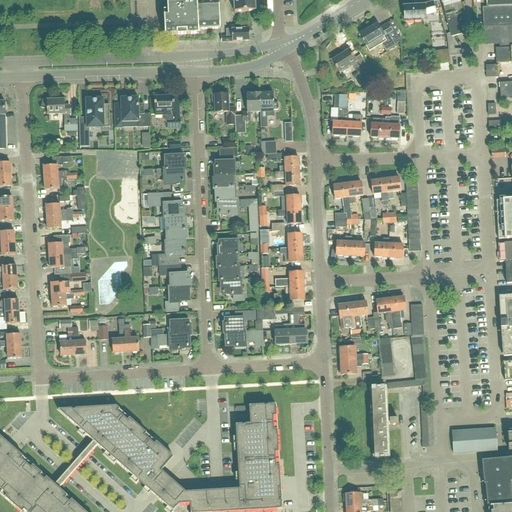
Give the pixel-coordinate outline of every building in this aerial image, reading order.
[(213,0),(198,1),(197,0),(229,0),(230,3),(234,3),(234,6),(234,13),(236,13),(249,12),(256,12),(255,0),(167,0),(168,10),(164,10),(165,31),(165,32),(165,35),(165,37),(199,34),(199,31),(220,30),(218,0),(213,0)] [(447,35),(448,46),(449,57),(462,56),(461,49),(455,50),(452,37),(467,33),(464,25),(467,24),(464,16),(466,15),(464,7),(466,6),(463,0),(440,0),(450,34),(447,35)] [(424,6),(403,7),(404,20),(426,19),(426,16),(436,13),(433,2),(424,5),(424,6)] [(495,26),(511,24),(511,7),(487,8),(482,8),(483,27),(495,26)] [(392,38),(396,36),(388,24),(380,29),(377,24),(359,35),(363,41),(362,41),(363,43),(364,43),(369,52),(382,44),(386,50),(395,45),(392,38)] [(508,46),(510,46),(510,47),(511,46),(511,24),(495,26),(483,27),(484,45),(499,45),(499,47),(508,47),(508,46)] [(227,37),(221,37),(222,43),(228,42),(236,42),(242,42),(243,42),(250,41),(249,29),(234,29),(231,29),(231,30),(226,30),(227,37)] [(510,48),(495,49),(496,64),(511,63),(511,46),(510,47),(510,48)] [(353,67),(357,74),(353,77),(359,87),(375,77),(371,71),(372,70),(368,63),(360,68),(356,62),(349,51),(339,57),(337,56),(333,59),(334,61),(332,62),(336,67),(335,68),(337,70),(339,73),(352,64),(353,66),(353,67)] [(449,64),(448,57),(448,51),(435,52),(436,65),(449,64)] [(511,82),(500,84),(500,100),(511,99),(511,82)] [(406,92),(403,92),(397,92),(397,94),(388,93),(387,102),(405,103),(406,92)] [(226,113),(226,117),(226,125),(236,125),(235,117),(235,108),(229,108),(228,95),(221,96),(221,94),(212,94),(212,103),(214,102),(215,113),(226,113)] [(260,112),(260,94),(246,95),(246,112),(242,112),(242,117),(236,117),(236,134),(245,134),(245,124),(248,124),(248,122),(251,122),(251,112),(260,112)] [(273,94),(260,94),(260,112),(261,129),(267,129),(267,118),(274,118),(274,111),(277,110),(279,109),(279,105),(277,103),(274,103),(273,94)] [(347,123),(348,113),(348,107),(353,107),(354,101),(349,100),(349,94),(344,95),(343,106),(343,107),(343,110),(338,109),(338,123),(333,123),(333,137),(347,137),(347,123)] [(180,129),(179,107),(179,97),(174,98),(174,97),(154,98),(154,103),(155,117),(163,116),(163,119),(168,124),(168,130),(180,129)] [(121,105),(114,105),(115,129),(122,129),(122,123),(138,122),(138,128),(150,128),(150,115),(144,115),(143,104),(138,104),(138,98),(121,99),(121,105)] [(89,129),(94,128),(110,128),(109,105),(103,105),(103,99),(86,100),(86,118),(79,119),(80,150),(80,148),(89,147),(89,129)] [(52,115),(64,115),(65,132),(78,132),(77,120),(70,121),(70,106),(64,106),(64,100),(42,101),(41,108),(47,109),(47,111),(48,111),(48,115),(52,115)] [(352,124),(347,123),(347,137),(361,138),(362,116),(353,116),(352,124)] [(385,118),(385,120),(386,120),(385,139),(399,140),(400,126),(399,126),(400,119),(391,118),(391,119),(385,118)] [(373,119),(373,125),(371,125),(371,138),(385,139),(386,120),(385,120),(373,119)] [(489,133),(501,132),(501,122),(488,122),(489,133)] [(293,141),(293,124),(284,124),(284,140),(293,141)] [(103,131),(93,132),(95,142),(105,140),(103,131)] [(261,143),(261,144),(262,155),(275,155),(275,144),(275,143),(261,143)] [(222,157),(222,162),(217,163),(217,167),(216,167),(216,176),(234,175),(234,163),(234,157),(237,157),(237,148),(220,149),(220,157),(222,157)] [(175,152),(171,152),(164,153),(164,158),(166,158),(166,170),(182,170),(184,170),(184,161),(182,161),(182,156),(176,157),(175,152)] [(58,178),(64,178),(63,175),(66,175),(66,172),(58,173),(58,166),(63,165),(63,163),(72,163),(71,157),(52,158),(53,166),(44,167),(44,179),(58,178)] [(279,167),(280,173),(300,172),(299,166),(300,166),(300,160),(299,160),(299,158),(285,159),(285,167),(279,167)] [(0,175),(11,175),(10,163),(0,163),(0,175)] [(166,170),(157,170),(157,177),(165,176),(165,185),(174,185),(174,183),(183,183),(182,173),(183,173),(182,170),(166,170)] [(300,186),(300,172),(280,173),(275,173),(275,180),(285,180),(286,187),(300,186)] [(0,187),(12,187),(11,175),(0,175),(0,187)] [(234,175),(216,176),(216,180),(215,180),(215,189),(216,189),(233,188),(233,180),(237,180),(237,175),(234,175)] [(59,190),(58,178),(44,179),(45,191),(59,190)] [(394,200),(393,193),(401,192),(399,178),(385,180),(388,200),(394,200)] [(388,200),(385,180),(371,182),(373,195),(381,194),(382,202),(383,207),(384,207),(385,210),(389,209),(388,200)] [(361,183),(347,185),(350,204),(355,203),(354,198),(363,197),(361,183)] [(335,215),(335,222),(352,221),(352,216),(351,216),(350,207),(350,204),(347,185),(333,186),(335,200),(342,199),(343,208),(344,214),(335,215)] [(235,201),(234,188),(233,188),(216,189),(216,193),(217,193),(217,202),(219,202),(235,201)] [(170,194),(143,195),(144,207),(162,206),(162,205),(164,205),(165,218),(166,218),(183,217),(182,208),(181,208),(181,203),(170,204),(170,194)] [(78,204),(79,210),(85,209),(84,203),(85,203),(84,196),(77,196),(77,204),(78,204)] [(287,211),(301,210),(300,196),(296,196),(286,197),(287,211)] [(0,197),(0,210),(13,209),(12,197),(0,197)] [(363,214),(370,213),(369,209),(368,199),(361,200),(363,214)] [(256,200),(235,201),(219,202),(219,205),(219,215),(228,214),(229,216),(237,216),(237,207),(249,207),(251,232),(258,231),(256,200)] [(511,200),(496,201),(497,212),(495,213),(495,214),(497,213),(497,225),(511,224),(511,200)] [(66,211),(61,212),(60,205),(46,205),(47,218),(67,216),(67,213),(73,213),(72,209),(67,209),(66,211)] [(0,210),(0,222),(14,222),(13,209),(0,210)] [(301,210),(287,211),(278,211),(278,218),(287,217),(287,225),(302,225),(301,210)] [(67,216),(47,218),(47,230),(62,229),(61,222),(73,222),(73,218),(73,213),(67,213),(67,216)] [(183,217),(166,218),(167,230),(185,229),(185,220),(183,221),(183,217)] [(511,224),(497,225),(497,241),(511,239),(511,224)] [(185,238),(185,229),(167,230),(167,243),(184,242),(184,238),(185,238)] [(0,244),(15,244),(14,232),(1,232),(1,239),(0,239),(0,244)] [(288,249),(303,248),(302,234),(288,235),(288,249)] [(49,245),(49,257),(69,255),(69,251),(63,251),(63,245),(70,244),(69,236),(54,237),(54,244),(49,245)] [(219,246),(220,255),(236,255),(238,255),(237,243),(238,243),(237,236),(230,236),(231,242),(221,242),(221,246),(219,246)] [(336,256),(350,257),(351,243),(351,238),(345,237),(345,243),(337,242),(336,256)] [(374,258),(388,259),(389,245),(389,239),(383,239),(383,244),(375,244),(374,258)] [(154,266),(162,266),(178,265),(177,256),(183,256),(183,251),(184,251),(184,242),(167,243),(166,243),(166,255),(154,256),(154,266)] [(365,244),(351,243),(350,257),(364,258),(365,244)] [(511,243),(498,244),(499,263),(505,262),(505,264),(511,263),(511,243)] [(0,256),(16,256),(15,244),(0,244),(0,256)] [(403,245),(389,245),(388,259),(402,259),(403,245)] [(303,248),(288,249),(289,263),(303,263),(303,248)] [(60,276),(71,276),(72,276),(72,267),(64,268),(64,261),(77,261),(76,250),(69,251),(69,255),(49,257),(50,269),(56,268),(56,277),(60,276)] [(237,267),(236,255),(220,255),(220,256),(219,256),(219,259),(218,259),(218,269),(220,268),(237,267)] [(179,265),(178,265),(162,266),(162,276),(171,276),(171,288),(171,289),(188,288),(189,288),(189,279),(187,279),(187,275),(180,275),(179,265)] [(0,278),(17,278),(16,266),(3,267),(3,273),(0,272),(0,278)] [(238,267),(237,267),(220,268),(220,282),(222,281),(239,280),(238,267)] [(304,287),(303,272),(290,273),(290,280),(276,281),(276,288),(290,287),(304,287)] [(85,275),(72,276),(71,276),(71,283),(85,282),(85,275)] [(0,282),(4,283),(4,291),(18,290),(17,278),(0,278),(0,282)] [(240,280),(239,280),(222,281),(222,285),(223,285),(223,294),(232,294),(232,295),(234,295),(234,302),(244,301),(244,294),(241,294),(240,280)] [(51,284),(52,296),(72,295),(72,293),(70,293),(70,283),(51,284)] [(304,287),(290,287),(290,301),(305,301),(304,287)] [(170,288),(170,303),(166,304),(167,312),(178,312),(178,303),(179,303),(179,301),(188,301),(188,291),(188,288),(171,289),(171,288),(170,288)] [(72,291),(72,293),(72,295),(52,296),(53,308),(66,307),(66,299),(74,298),(74,296),(79,296),(78,291),(72,291)] [(511,295),(499,296),(501,334),(503,357),(511,356),(511,295)] [(402,329),(400,312),(406,312),(404,298),(390,299),(392,313),(394,330),(402,329)] [(392,313),(390,299),(385,300),(376,301),(378,315),(385,314),(386,324),(388,324),(389,330),(394,330),(392,313)] [(0,313),(19,312),(18,300),(5,301),(5,307),(0,307),(0,313)] [(366,302),(352,304),(354,318),(355,328),(356,335),(361,334),(360,328),(362,328),(361,317),(368,316),(366,302)] [(349,319),(354,318),(352,304),(338,306),(340,320),(341,325),(349,324),(349,319)] [(290,325),(291,345),(306,344),(306,330),(305,330),(305,326),(295,326),(295,315),(304,315),(304,308),(293,309),(289,309),(290,325)] [(275,320),(275,310),(262,310),(262,312),(262,320),(262,321),(275,320)] [(0,317),(6,317),(6,325),(20,324),(19,312),(0,313),(0,317)] [(225,333),(227,333),(243,332),(243,320),(245,320),(255,320),(255,312),(236,313),(236,319),(226,320),(226,324),(225,324),(225,333)] [(124,318),(124,320),(126,353),(139,352),(138,338),(131,339),(130,320),(132,317),(124,318)] [(188,335),(190,335),(189,326),(188,326),(187,321),(177,322),(177,317),(169,318),(169,323),(171,323),(172,335),(172,336),(188,335)] [(99,331),(98,327),(98,320),(89,321),(90,332),(99,331)] [(119,320),(120,339),(112,340),(113,354),(126,353),(124,320),(119,320)] [(380,320),(374,321),(375,332),(382,332),(380,320)] [(61,357),(74,356),(72,329),(73,329),(72,321),(60,322),(60,329),(68,328),(68,336),(66,336),(67,342),(60,343),(61,357)] [(284,325),(284,326),(275,327),(275,331),(275,345),(291,345),(290,325),(284,325)] [(108,326),(98,327),(99,331),(100,340),(109,340),(108,326)] [(355,328),(350,328),(351,335),(350,335),(351,341),(362,340),(361,334),(356,335),(355,328)] [(78,329),(73,329),(72,329),(74,356),(87,355),(86,342),(79,342),(78,329)] [(245,332),(243,332),(227,333),(227,336),(227,346),(236,345),(236,347),(245,347),(245,342),(255,341),(256,346),(263,346),(262,331),(245,332)] [(7,347),(21,347),(21,335),(7,335),(7,342),(0,342),(0,350),(1,350),(1,348),(7,347)] [(188,338),(188,335),(172,336),(172,335),(163,336),(158,336),(158,344),(170,343),(171,350),(180,350),(180,348),(189,348),(188,338)] [(21,347),(7,347),(8,359),(22,359),(21,347)] [(356,361),(368,360),(368,355),(356,356),(355,348),(340,348),(340,350),(338,350),(338,355),(340,355),(340,362),(356,361)] [(368,365),(368,360),(356,361),(340,362),(341,368),(339,368),(339,374),(341,374),(341,376),(356,375),(356,366),(368,365)] [(511,380),(511,362),(503,363),(505,381),(511,380)] [(428,380),(388,384),(388,390),(422,387),(423,399),(420,400),(422,443),(422,448),(429,448),(427,399),(429,399),(428,380)] [(387,458),(385,420),(384,387),(372,388),(375,459),(387,458)] [(153,495),(158,499),(172,511),(179,505),(190,505),(190,511),(253,511),(261,511),(264,511),(271,511),(282,510),(280,487),(270,488),(269,479),(280,478),(279,459),(275,459),(275,453),(278,453),(277,430),(274,430),(273,417),(276,417),(275,405),(249,407),(250,420),(250,425),(235,425),(236,437),(234,437),(234,451),(238,451),(239,473),(236,473),(236,475),(236,481),(239,481),(243,480),(243,489),(185,493),(173,482),(169,478),(161,471),(146,488),(143,490),(149,495),(150,493),(153,495)] [(94,442),(98,446),(105,453),(103,455),(114,465),(116,462),(133,477),(130,479),(136,484),(138,482),(139,481),(146,486),(146,487),(146,488),(161,471),(167,465),(159,458),(165,451),(151,438),(149,440),(144,436),(146,434),(129,419),(127,421),(117,413),(119,410),(116,407),(65,410),(65,417),(93,442),(94,442)] [(453,455),(477,453),(497,452),(495,429),(452,432),(453,455)] [(67,496),(58,489),(54,485),(46,478),(44,481),(40,477),(42,474),(14,449),(7,457),(0,451),(7,443),(0,437),(0,489),(7,496),(5,498),(19,511),(20,511),(22,511),(24,511),(25,511),(84,511),(71,500),(69,503),(65,499),(67,496)] [(511,458),(481,461),(483,481),(484,483),(484,485),(485,485),(487,506),(490,506),(511,503),(511,499),(510,482),(511,482),(511,458)] [(511,511),(511,482),(510,482),(511,499),(511,503),(490,506),(490,507),(490,511),(511,511)] [(389,492),(389,502),(402,501),(401,492),(389,492)] [(346,502),(346,508),(377,507),(377,506),(383,506),(383,499),(363,500),(363,495),(361,495),(360,494),(346,495),(346,496),(343,496),(344,502),(346,502)]
